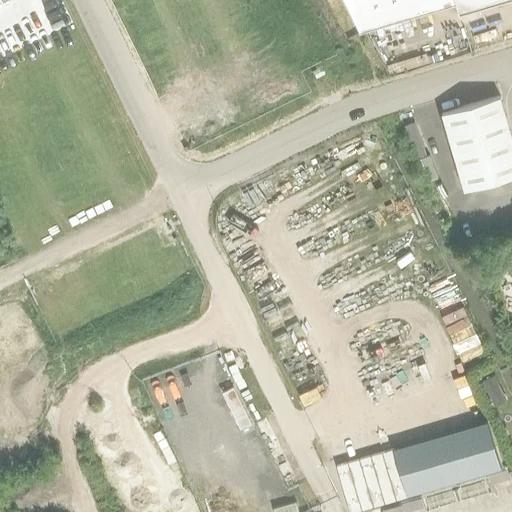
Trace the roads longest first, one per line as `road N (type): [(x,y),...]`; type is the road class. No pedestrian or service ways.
road 1 (unclassified): [(511,62),(356,108),(182,191)]
road 2 (unclassified): [(182,191),(322,492)]
road 3 (unknown): [(75,511),(61,446),(68,393),(93,373),(233,310)]
road 4 (unclassified): [(87,0),(182,191)]
